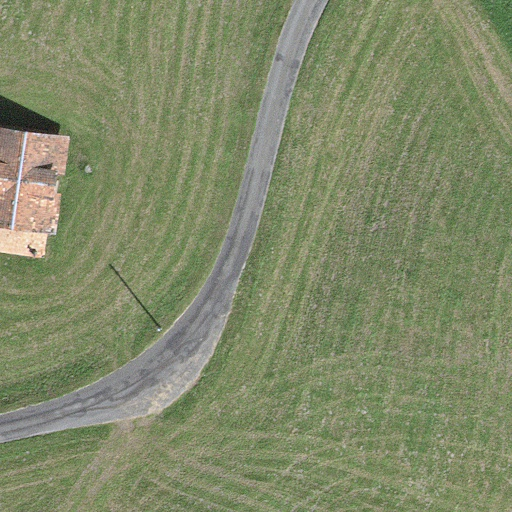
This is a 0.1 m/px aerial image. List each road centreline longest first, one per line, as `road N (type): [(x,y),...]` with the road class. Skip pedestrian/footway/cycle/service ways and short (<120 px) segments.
road 1 (unclassified): [(0,425),(110,399),(165,366),(195,331),(237,245),(281,74),(311,0)]
road 2 (trunk): [(511,479),(324,0)]
